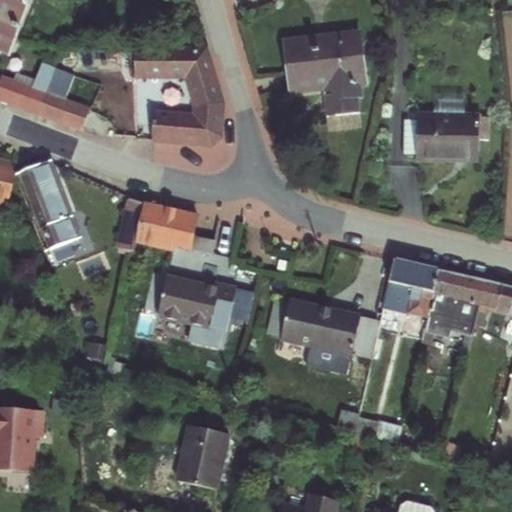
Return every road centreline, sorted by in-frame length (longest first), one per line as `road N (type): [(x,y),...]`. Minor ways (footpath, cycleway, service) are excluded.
road 1 (residential): [(0,120),(186,185),(264,185)]
road 2 (residential): [(511,265),(312,218),(264,185)]
road 3 (residential): [(211,0),(264,185)]
